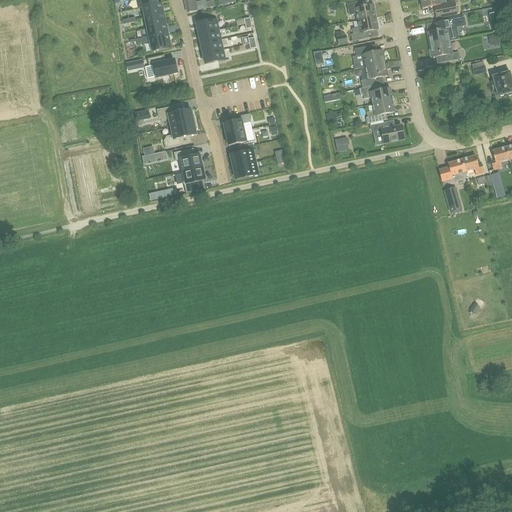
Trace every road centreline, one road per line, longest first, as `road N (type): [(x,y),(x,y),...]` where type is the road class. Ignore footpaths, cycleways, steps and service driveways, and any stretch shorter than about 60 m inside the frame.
road 1 (track): [(68,227),(416,150),(432,140)]
road 2 (residential): [(174,0),(224,191)]
road 3 (residential): [(432,140),(419,124),(393,0)]
